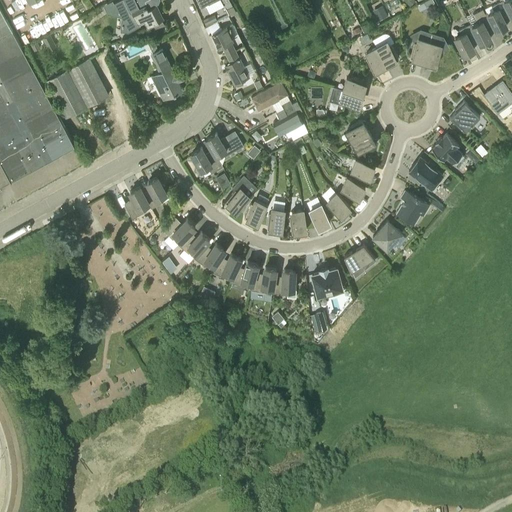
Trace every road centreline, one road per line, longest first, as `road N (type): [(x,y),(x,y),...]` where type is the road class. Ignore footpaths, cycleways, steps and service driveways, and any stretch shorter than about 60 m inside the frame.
road 1 (residential): [(161,142),(191,191),(221,220),(259,241),(297,248),(331,239),(365,216),(402,130)]
road 2 (residential): [(0,230),(161,142)]
road 3 (residential): [(161,142),(196,120),(210,91),(204,51),(181,0)]
